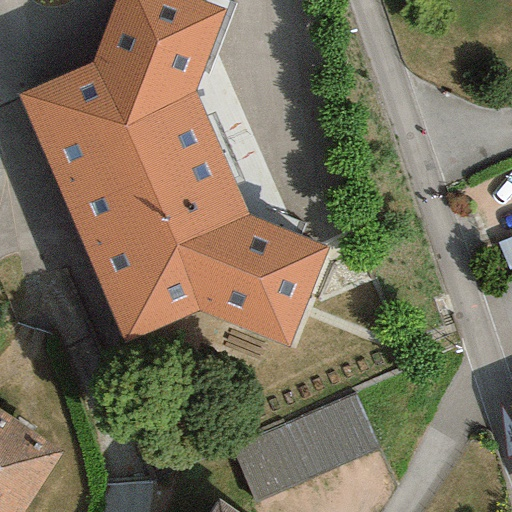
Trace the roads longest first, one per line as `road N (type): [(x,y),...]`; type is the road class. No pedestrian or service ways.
road 1 (residential): [(26,0),(8,102),(13,178),(122,476)]
road 2 (residential): [(359,0),(511,446)]
